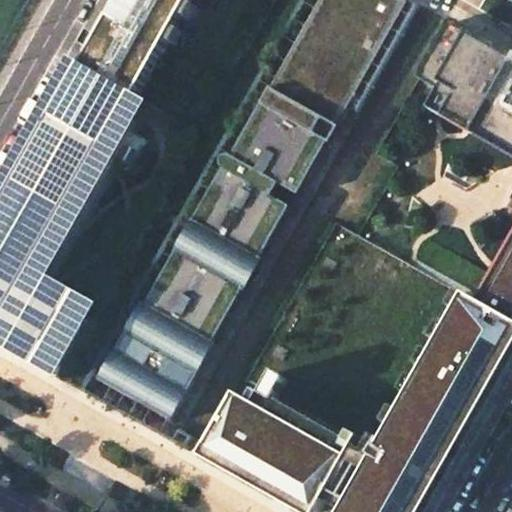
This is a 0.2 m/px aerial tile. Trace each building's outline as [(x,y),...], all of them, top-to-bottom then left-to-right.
[(176,29),(183,18),(191,4),(192,0),(110,0),(75,63),(134,96),(138,98),(169,43),(176,29)] [(226,326),(246,290),(239,286),(256,256),(263,261),(293,208),(274,197),(281,185),(301,195),(351,108),(358,112),(418,6),(407,0),(322,0),(233,157),(232,157),(229,158),(226,160),(225,161),(224,163),(224,164),(224,166),(223,167),(224,169),(224,170),(148,304),(146,303),(101,381),(174,423),(212,356),(209,355),(226,326)] [(191,22),(199,9),(191,4),(183,18),(191,22)] [(511,322),(511,57),(483,41),(452,23),(419,79),(442,92),(431,111),(511,157),(511,244),(479,303),(511,322)] [(177,47),(184,34),(176,29),(169,43),(177,47)] [(27,287),(116,130),(109,126),(120,108),(126,112),(134,96),(75,63),(64,82),(67,84),(59,98),(56,97),(0,196),(0,342),(13,350),(12,352),(62,381),(94,325),(69,311),(27,287)] [(115,175),(134,141),(137,136),(142,126),(124,116),(126,112),(120,108),(109,126),(116,130),(27,287),(69,311),(73,304),(49,291),(115,175)] [(150,143),(137,136),(134,141),(147,149),(150,143)] [(432,511),(511,371),(511,322),(479,303),(461,293),(400,402),(409,408),(384,452),(381,451),(376,460),(386,466),(360,511),(432,511)] [(277,401),(289,381),(275,374),(263,396),(276,404),(277,401)] [(257,405),(263,396),(256,392),(251,401),(257,405)] [(376,460),(381,451),(372,445),(367,454),(357,448),(347,443),(348,441),(277,401),(276,404),(263,396),(257,405),(251,401),(247,407),(348,463),(325,503),(341,511),(360,511),(386,466),(376,460)] [(238,401),(236,400),(208,450),(319,511),(320,511),(325,503),(348,463),(247,407),(238,401)] [(361,439),(352,434),(348,441),(347,443),(357,448),(361,439)] [(319,511),(208,450),(202,460),(294,511),(319,511)]
